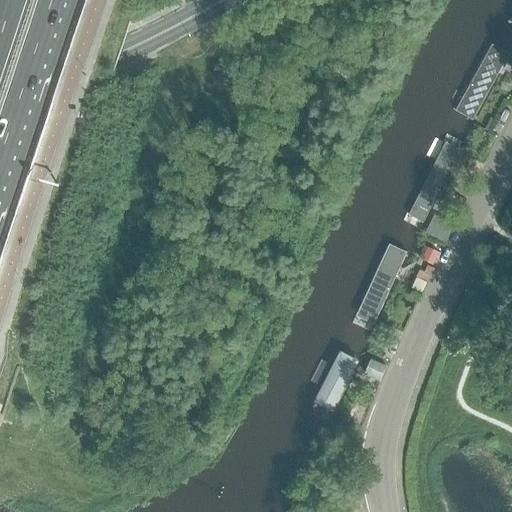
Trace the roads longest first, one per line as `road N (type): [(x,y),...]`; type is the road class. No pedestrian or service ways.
road 1 (residential): [(383,511),(377,476),(390,397),(511,142)]
road 2 (primary): [(0,97),(105,59),(221,0)]
road 3 (trunk): [(0,153),(45,16)]
